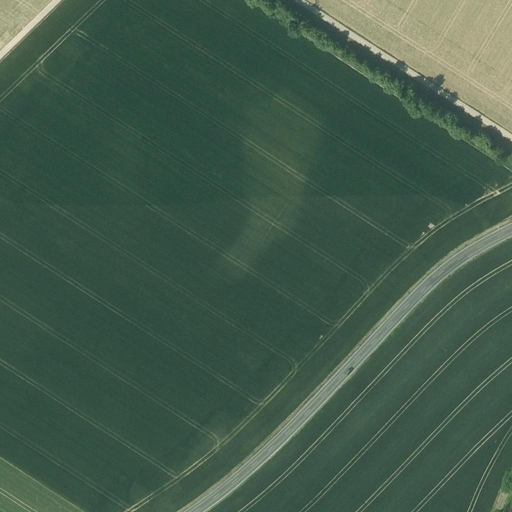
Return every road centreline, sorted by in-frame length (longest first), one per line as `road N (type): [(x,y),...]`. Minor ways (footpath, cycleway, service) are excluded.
road 1 (secondary): [(511,229),(433,279),(293,426),(194,511)]
road 2 (track): [(293,0),(511,141)]
